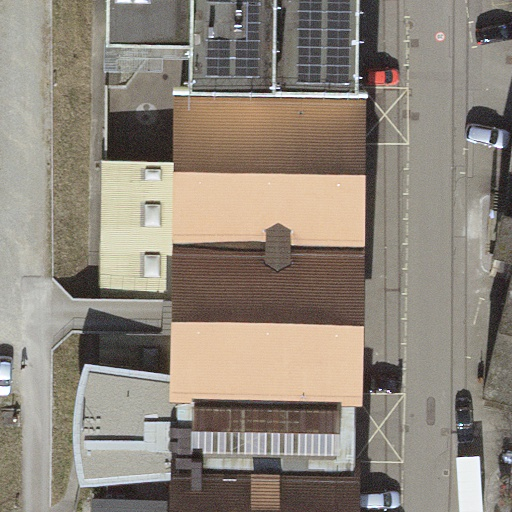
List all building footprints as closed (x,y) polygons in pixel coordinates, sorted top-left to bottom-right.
[(190,74),(362,76),(363,0),(107,0),(107,21),(191,22),(190,74)] [(171,394),(179,394),(358,396),(364,396),(368,77),(362,76),(190,74),(175,74),(174,158),(171,368),(171,394)] [(150,81),(104,81),(103,130),(150,131),(150,81)] [(103,158),(100,358),(171,368),(174,158),(103,158)] [(511,166),(507,208),(505,207),(501,226),(495,251),(511,254),(511,278),(484,395),(511,402),(511,166)] [(93,480),(171,473),(171,451),(178,451),(178,422),(179,394),(171,394),(171,368),(100,358),(86,356),(80,377),(76,396),(75,418),(75,438),(77,458),(78,465),(81,481),(93,480)] [(178,422),(178,451),(357,453),(357,425),(358,396),(179,394),(178,422)] [(362,511),(363,453),(357,453),(178,451),(171,451),(171,473),(170,511),(362,511)] [(170,511),(171,473),(93,480),(90,511),(170,511)]
